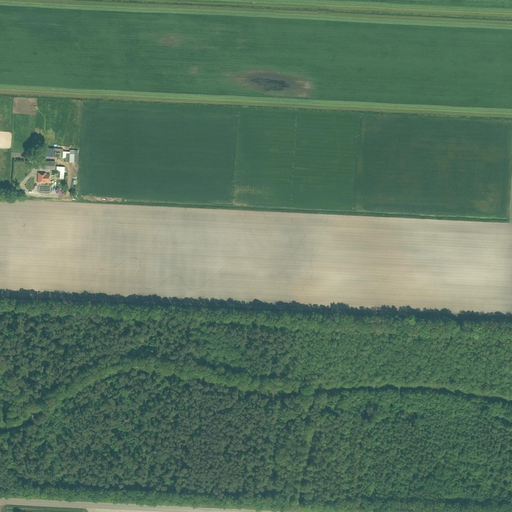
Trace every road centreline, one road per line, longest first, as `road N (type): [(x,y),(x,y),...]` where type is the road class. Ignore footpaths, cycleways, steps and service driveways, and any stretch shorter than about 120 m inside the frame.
road 1 (track): [(511,400),(403,387),(279,392),(126,369),(0,430)]
road 2 (unclassified): [(0,501),(229,511)]
road 3 (track): [(302,392),(310,446),(300,511)]
